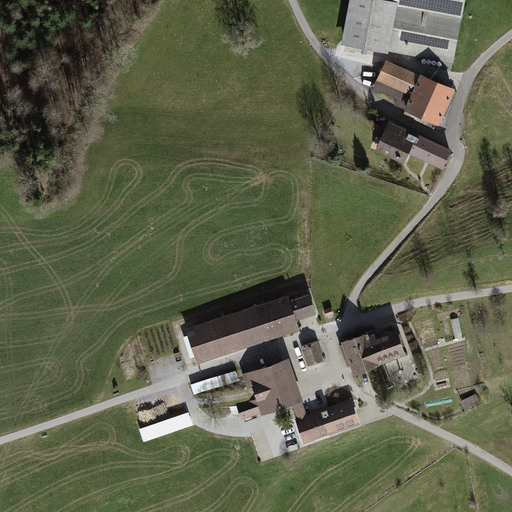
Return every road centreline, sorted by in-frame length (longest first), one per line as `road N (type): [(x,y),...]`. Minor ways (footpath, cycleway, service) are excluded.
road 1 (unclassified): [(0,440),(327,329)]
road 2 (unclassified): [(327,329),(343,376),(358,393),(511,472)]
road 3 (residential): [(447,139),(459,163),(357,288),(353,321)]
road 4 (residential): [(292,0),(342,76),(395,115),(447,139)]
road 5 (unclassified): [(353,321),(511,288)]
road 6 (residential): [(447,139),(469,78),(511,34)]
